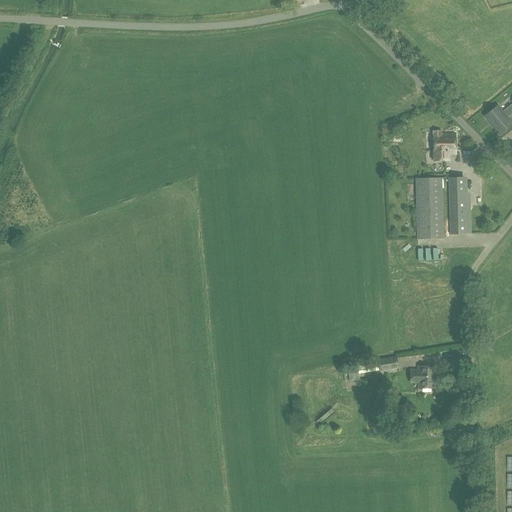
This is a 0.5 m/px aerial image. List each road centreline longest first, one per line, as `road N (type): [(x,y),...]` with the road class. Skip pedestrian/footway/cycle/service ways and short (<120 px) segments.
road 1 (unclassified): [(0,18),(211,27),(341,2)]
road 2 (unclassified): [(511,174),(341,2)]
road 3 (track): [(52,22),(0,131)]
